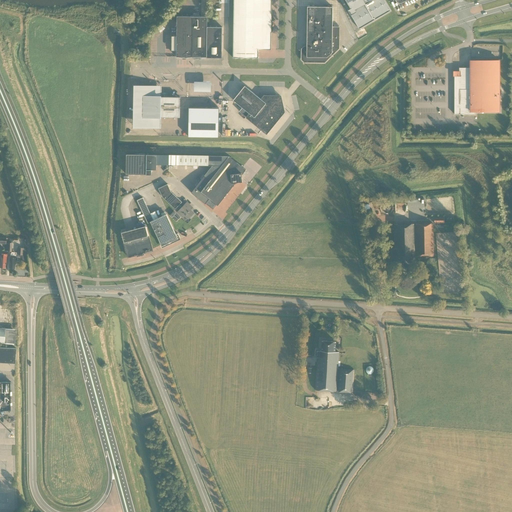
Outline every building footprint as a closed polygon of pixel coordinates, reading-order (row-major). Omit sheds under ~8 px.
[(272,23),(271,0),(234,0),(234,18),(263,18),(268,23),(272,23)] [(390,11),(384,0),(345,0),(351,9),(349,10),(351,14),(351,15),(359,29),(390,11)] [(333,7),(308,7),(307,47),(305,47),(302,49),(302,59),(304,62),(324,62),(332,55),(332,53),(334,51),(335,52),(339,48),(339,27),(333,27),(333,7)] [(223,57),(222,27),(207,27),(207,17),(177,16),(177,57),(183,57),(183,58),(186,58),(186,57),(223,57)] [(271,50),(272,23),(268,23),(263,18),(234,18),(233,58),(258,58),(259,50),(271,50)] [(499,61),(470,61),(470,68),(459,68),(459,75),(454,75),(454,114),(475,114),(475,111),(499,111),(499,61)] [(211,81),(194,81),(194,92),(211,92),(211,81)] [(135,86),(134,127),(160,127),(160,124),(160,117),(171,117),(180,117),(180,97),(160,97),(160,92),(159,92),(159,90),(157,90),(156,92),(155,92),(155,87),(135,86)] [(261,99),(245,86),(233,100),(242,108),(239,111),(267,133),(284,112),(281,96),(264,96),(261,99)] [(188,136),(218,137),(219,108),(189,108),(188,136)] [(157,155),(127,154),(126,174),(146,175),(147,173),(151,174),(151,170),(152,170),(157,170),(157,155)] [(169,155),(169,165),(178,165),(208,166),(209,156),(179,155),(169,155)] [(212,166),(191,192),(206,204),(206,203),(213,208),(216,204),(217,204),(218,205),(227,194),(229,192),(236,183),(242,182),(242,174),(243,174),(246,170),(230,157),(229,156),(209,156),(208,166),(212,166)] [(175,209),(178,206),(181,208),(182,207),(179,205),(182,202),(171,191),(168,184),(158,188),(162,197),(175,209)] [(176,234),(166,214),(153,220),(143,198),(137,200),(148,223),(151,222),(162,246),(180,237),(178,233),(176,234)] [(191,206),(187,202),(182,207),(181,208),(178,212),(183,217),(185,215),(189,218),(193,213),(188,208),(191,206)] [(181,217),(174,211),(170,215),(176,222),(181,217)] [(434,257),(433,224),(395,225),(395,249),(396,249),(396,256),(397,256),(397,265),(398,265),(398,272),(412,271),(412,264),(414,264),(414,257),(434,257)] [(143,253),(152,250),(146,226),(121,233),(128,257),(138,254),(138,255),(143,254),(143,253)] [(16,264),(16,260),(19,261),(19,257),(10,256),(9,263),(10,263),(10,268),(14,269),(15,264),(16,264)] [(16,329),(0,327),(0,343),(14,345),(16,329)] [(336,341),(322,340),(321,350),(320,350),(319,357),(317,357),(315,390),(336,391),(339,351),(335,351),(336,341)] [(0,362),(15,363),(16,348),(0,346),(0,362)] [(354,369),(338,368),(337,391),(352,392),(354,369)] [(10,382),(0,381),(0,410),(10,411),(10,405),(11,405),(11,403),(10,403),(10,395),(11,395),(11,393),(10,393),(10,382)]
